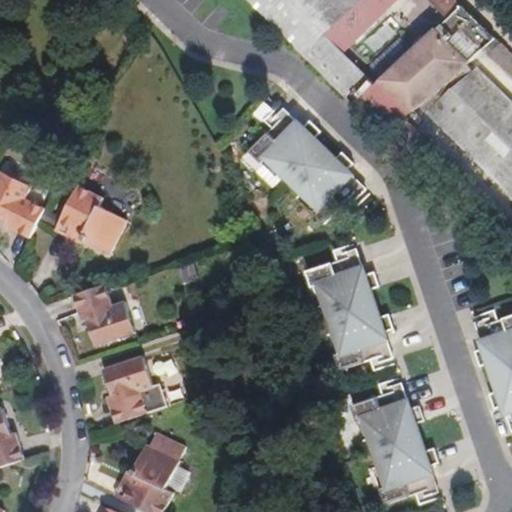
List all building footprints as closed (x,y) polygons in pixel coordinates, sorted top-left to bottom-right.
[(511,218),(414,123),(484,52),(511,78),(511,53),(456,0),(428,0),(450,21),(381,93),(329,42),(338,32),(305,0),(243,0),(250,7),(309,63),(317,56),(511,244),(511,218)] [(305,0),(338,32),(367,0),(305,0)] [(357,50),(402,0),(367,0),(338,32),(357,50)] [(511,101),(480,70),(433,118),(511,194),(511,101)] [(345,171),(353,163),(341,152),(335,158),(325,148),(315,138),(321,132),(310,121),(303,129),(297,134),(293,129),(297,124),(287,113),(249,151),(261,162),(266,158),(281,173),(291,183),(301,193),(316,207),(311,212),(324,224),(361,186),(350,176),(345,181),(340,176),(345,171)] [(303,129),(297,124),(293,129),(297,134),(303,129)] [(281,173),(266,158),(261,162),(277,177),(281,173)] [(345,181),(350,176),(345,171),(340,176),(345,181)] [(47,210),(27,200),(34,187),(4,173),(0,180),(0,217),(8,222),(6,227),(32,240),(47,210)] [(130,222),(101,208),(106,199),(80,186),(61,224),(85,236),(83,241),(112,256),(130,222)] [(316,207),(301,193),(297,197),(311,212),(316,207)] [(83,241),(85,236),(61,224),(57,233),(81,245),(83,241)] [(380,314),(375,302),(370,288),(379,285),(374,270),(363,274),(357,275),(355,269),(361,268),(356,253),(306,270),(311,286),(318,283),(325,304),(329,317),(333,331),(341,352),(334,353),(339,369),(390,352),(385,338),(378,340),(376,333),(383,330),(393,327),(388,312),(380,314)] [(325,304),(318,283),(311,286),(318,306),(325,304)] [(98,347),(138,334),(128,303),(115,307),(107,285),(74,296),(84,324),(90,322),(98,347)] [(511,328),(511,329),(506,315),(477,325),(482,339),(491,336),(493,343),(484,347),(474,350),(478,364),(487,361),(497,388),(488,391),(493,406),(503,402),(511,424),(511,423),(511,328)] [(385,338),(383,330),(376,333),(378,340),(385,338)] [(341,352),(333,331),(327,333),(334,353),(341,352)] [(493,343),(491,336),(482,339),(484,347),(493,343)] [(154,383),(170,379),(165,356),(149,359),(154,383)] [(156,390),(145,358),(105,371),(114,396),(109,398),(117,425),(170,407),(163,387),(156,390)] [(438,460),(433,446),(425,449),(420,435),(416,421),(424,418),(419,404),(408,407),(401,409),(399,402),(406,400),(401,386),(351,403),(356,420),(363,417),(369,437),(374,450),(378,464),(385,484),(379,487),(383,502),(435,485),(430,470),(423,472),(421,465),(428,464),(438,460)] [(408,407),(406,400),(399,402),(401,409),(408,407)] [(14,435),(5,410),(0,411),(0,468),(26,460),(17,434),(14,435)] [(369,437),(363,417),(356,420),(362,439),(369,437)] [(147,511),(166,511),(175,494),(167,490),(188,446),(165,436),(158,451),(147,446),(133,475),(137,477),(126,501),(147,511)] [(385,484),(378,464),(373,465),(379,487),(385,484)] [(430,470),(428,464),(421,465),(423,472),(430,470)] [(126,501),(137,477),(133,475),(128,473),(117,497),(126,501)]
